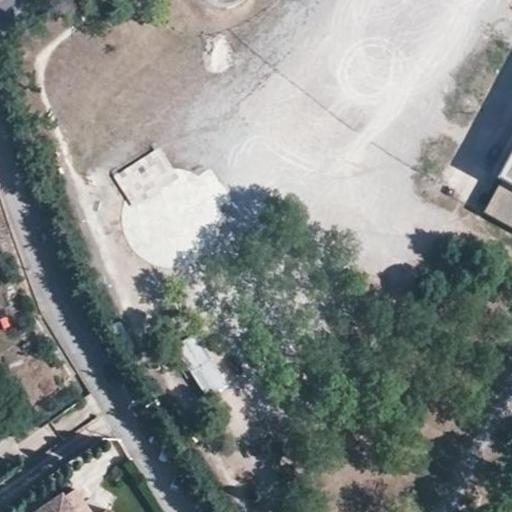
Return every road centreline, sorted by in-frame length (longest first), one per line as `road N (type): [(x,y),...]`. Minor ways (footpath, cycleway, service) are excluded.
road 1 (residential): [(176,511),(56,310),(0,146)]
road 2 (unknown): [(117,418),(0,494)]
